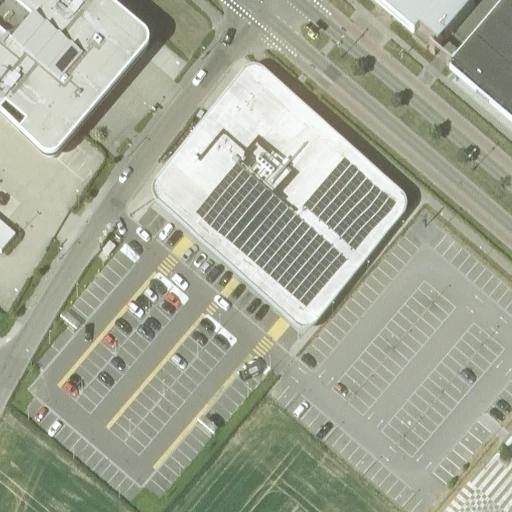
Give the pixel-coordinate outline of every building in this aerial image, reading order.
[(144,43),(139,39),(93,0),(0,0),(0,126),(40,165),(43,167),(46,169),(49,169),(53,169),(56,168),(59,166),(61,164),(84,137),(146,64),(148,61),(149,58),(150,55),(150,52),(149,49),(147,46),(144,43)] [(426,56),(430,51),(431,51),(434,47),(438,50),(445,43),(474,8),(464,0),(367,0),(390,19),(414,40),(412,43),(426,56)] [(511,0),(451,72),(511,124),(511,0)] [(259,68),(159,188),(316,320),(416,199),(259,68)] [(0,250),(3,253),(17,236),(0,222),(0,250)]
